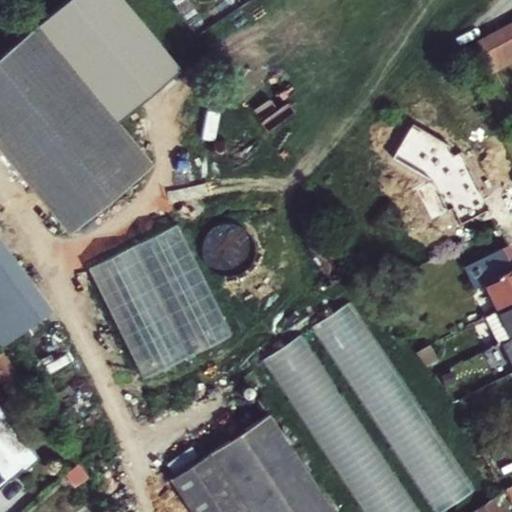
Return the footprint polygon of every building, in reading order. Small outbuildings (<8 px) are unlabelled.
[(511,21),(502,27),(511,46),(511,21)] [(0,151),(67,231),(148,163),(33,25),(0,51),(0,151)] [(475,40),(492,74),(511,61),(511,46),(502,27),(501,25),(475,40)] [(96,266),(146,378),(237,338),(187,226),(96,266)] [(511,234),(471,255),(485,282),(492,280),(503,302),(492,308),(511,343),(511,234)] [(354,300),(314,324),(428,511),(442,511),(473,494),(354,300)] [(266,356),(360,511),(413,511),(305,332),(266,356)] [(5,348),(0,352),(0,374),(12,392),(28,382),(5,348)] [(0,488),(40,456),(0,405),(0,488)] [(336,511),(264,409),(169,472),(195,511),(336,511)] [(505,511),(496,497),(474,511),(505,511)]
